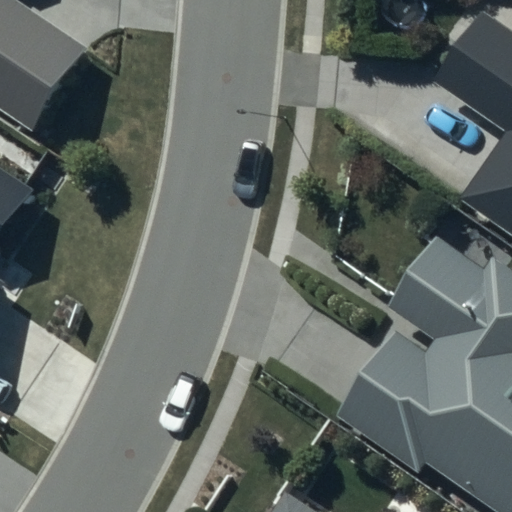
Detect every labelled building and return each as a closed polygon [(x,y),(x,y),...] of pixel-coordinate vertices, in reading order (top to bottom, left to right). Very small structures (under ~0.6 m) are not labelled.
[(0,0),(0,107),(44,136),(99,51),(21,0),(0,0)] [(511,20),(497,10),(450,82),(511,123),(511,141),(481,188),(511,209),(511,20)] [(0,312),(12,294),(0,286),(0,280),(53,196),(0,163),(0,312)] [(411,334),(348,416),(434,482),(443,469),(498,511),(511,511),(511,268),(508,266),(501,275),(453,238),(396,310),(445,348),(439,356),(411,334)] [(323,511),(295,493),(282,511),(323,511)]
